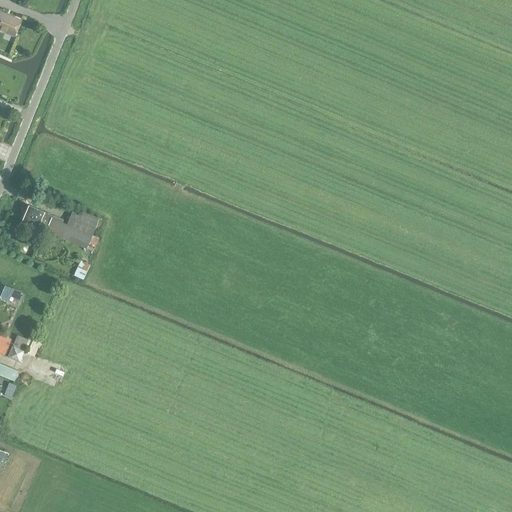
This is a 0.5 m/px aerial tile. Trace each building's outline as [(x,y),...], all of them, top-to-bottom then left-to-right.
[(20,21),(0,12),(0,29),(14,36),(20,21)] [(28,205),(21,221),(27,223),(25,229),(34,233),(37,228),(82,247),(77,258),(76,258),(75,261),(79,263),(81,260),(83,255),(89,257),(92,251),(93,251),(99,238),(90,234),(93,227),(101,230),(106,221),(72,206),(65,222),(61,220),(61,219),(28,205)] [(83,279),(90,264),(81,260),(74,275),(83,279)] [(16,298),(19,292),(0,283),(0,296),(4,299),(6,294),(16,298)] [(0,354),(5,356),(12,340),(0,335),(0,354)] [(24,351),(28,340),(18,336),(13,346),(13,347),(8,358),(20,363),(25,351),(24,351)] [(15,381),(14,381),(18,371),(0,363),(0,374),(10,379),(4,394),(11,397),(16,386),(14,384),(15,381)] [(31,456),(23,477),(61,491),(69,470),(31,456)] [(21,480),(13,501),(42,511),(52,511),(59,495),(21,480)]
